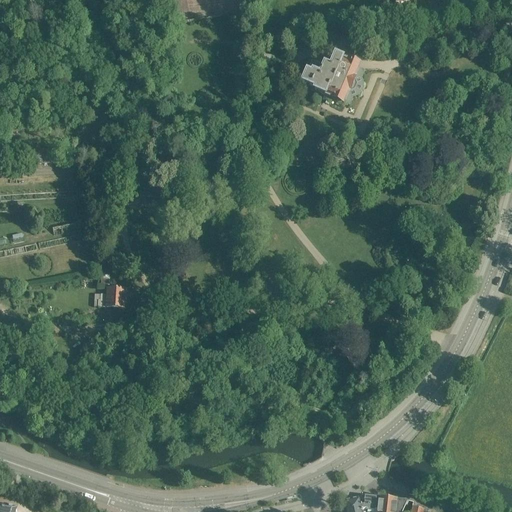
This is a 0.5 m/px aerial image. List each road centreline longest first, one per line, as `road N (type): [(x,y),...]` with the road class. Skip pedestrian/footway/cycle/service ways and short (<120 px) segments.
road 1 (track): [(0,349),(46,367),(69,337),(94,326),(168,322),(120,223),(130,210),(127,136),(51,89),(29,31),(0,6)]
road 2 (track): [(168,322),(178,388),(195,401),(304,405),(337,419),(402,375),(425,334)]
road 3 (secondary): [(350,460),(428,395),(481,297),(511,212)]
road 4 (track): [(298,407),(270,422),(128,449),(75,419),(46,367)]
road 5 (secondary): [(151,507),(0,457)]
road 6 (track): [(101,119),(116,60),(80,0)]
road 7 (unclassified): [(466,511),(383,491),(350,460)]
road 8 (track): [(304,405),(359,294)]
